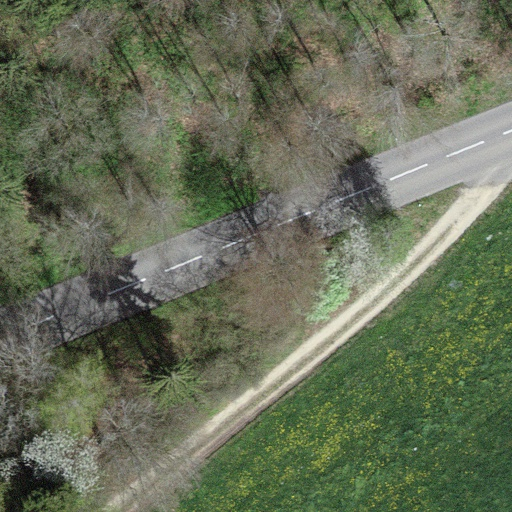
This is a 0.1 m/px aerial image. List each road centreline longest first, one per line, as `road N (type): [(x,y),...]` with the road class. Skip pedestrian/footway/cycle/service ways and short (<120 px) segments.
road 1 (tertiary): [(511,129),(0,335)]
road 2 (track): [(511,148),(451,225),(360,313),(116,511)]
